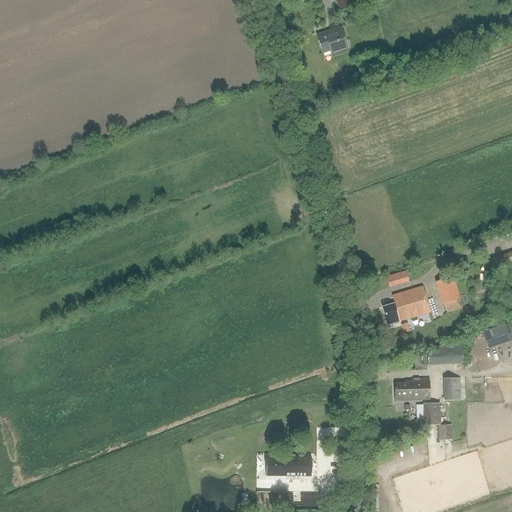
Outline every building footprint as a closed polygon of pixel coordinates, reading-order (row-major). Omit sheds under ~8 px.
[(349,0),(336,0),(339,10),(351,6),(349,0)] [(340,26),(316,34),(323,54),(330,52),(331,55),(348,50),(340,26)] [(511,252),(490,260),(495,274),(511,268),(511,252)] [(435,283),(442,306),(445,305),(447,313),(463,308),(454,277),(435,283)] [(388,325),(406,319),(430,312),(423,287),(392,296),(394,304),(383,307),(388,325)] [(511,321),(506,324),(489,330),(483,332),(489,349),(511,341),(511,321)] [(408,323),(401,325),(403,334),(410,332),(408,323)] [(427,349),(428,366),(463,363),(462,347),(427,349)] [(460,378),(443,379),(444,401),(460,400),(460,378)] [(429,400),(429,379),(411,379),(411,383),(394,384),(395,401),(429,400)] [(423,404),(423,425),(440,426),(440,440),(447,440),(447,426),(440,426),(440,404),(423,404)] [(266,457),(266,476),(311,477),(311,457),(266,457)] [(321,496),(302,496),(302,506),(320,506),(321,496)]
